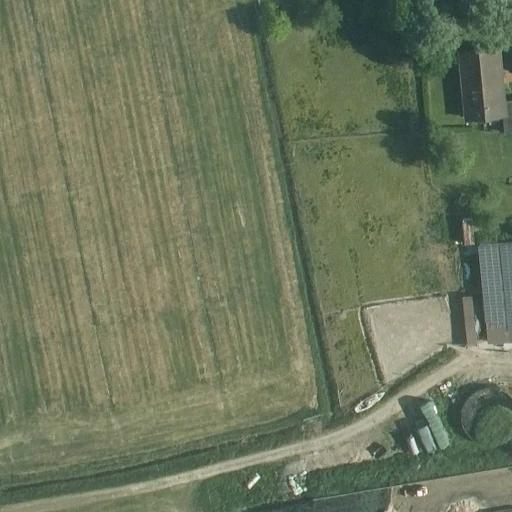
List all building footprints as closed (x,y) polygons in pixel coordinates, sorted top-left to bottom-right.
[(511,96),(503,97),(500,52),(456,54),(460,118),(500,116),(501,130),(511,130),(511,240),(473,245),(482,342),(511,338),(511,96)] [(456,420),(461,429),(468,437),(477,443),(488,444),(498,443),(507,438),(511,432),(511,391),(504,385),(495,381),(484,380),(474,384),(465,390),(459,399),(456,409),(456,420)] [(393,442),(414,439),(411,419),(390,422),(393,442)] [(344,444),(352,461),(387,444),(379,427),(344,444)] [(241,468),(186,477),(191,511),(195,511),(247,504),(241,468)]
